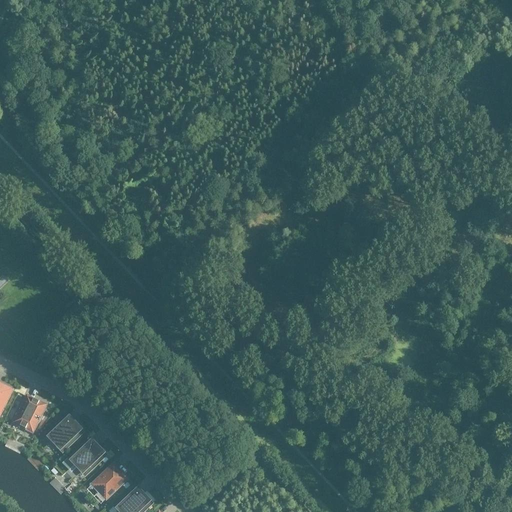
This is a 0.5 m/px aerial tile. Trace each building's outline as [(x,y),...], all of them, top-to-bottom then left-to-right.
[(8,349),(15,340),(8,336),(2,345),(8,349)] [(23,361),(28,352),(21,348),(16,357),(23,361)] [(0,385),(0,413),(0,414),(12,391),(0,385)] [(38,404),(39,402),(34,400),(33,401),(27,398),(15,422),(21,425),(20,427),(26,430),(26,428),(33,431),(45,407),(38,404)] [(68,417),(48,436),(62,450),(82,432),(68,417)] [(90,441),(71,460),(85,474),(104,455),(90,441)] [(113,465),(107,471),(109,473),(105,477),(103,475),(95,483),(109,497),(127,479),(113,465)] [(136,489),(117,508),(121,511),(141,511),(150,504),(136,489)]
